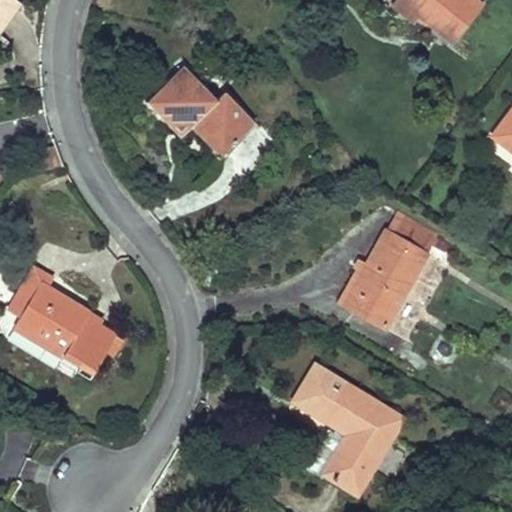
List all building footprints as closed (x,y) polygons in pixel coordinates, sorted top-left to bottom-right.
[(0,0),(0,37),(0,38),(24,10),(11,0),(0,0)] [(418,24),(425,16),(407,0),(405,0),(399,7),(418,24)] [(486,6),(479,0),(407,0),(425,16),(457,42),(486,6)] [(221,100),(188,68),(151,106),(179,133),(198,114),(207,123),(198,134),(227,161),(242,144),(232,135),(250,115),(228,94),(221,100)] [(198,114),(179,133),(189,142),(198,134),(207,123),(198,114)] [(261,125),(250,115),(232,135),(242,144),(261,125)] [(511,123),(499,140),(511,149),(511,123)] [(403,217),(393,236),(353,307),(393,329),(444,240),(403,217)] [(14,315),(27,323),(47,289),(53,279),(40,271),(14,315)] [(107,332),(110,328),(47,289),(27,323),(20,334),(86,377),(104,376),(126,344),(107,332)] [(335,478),(364,495),(408,422),(352,390),(332,424),(358,439),(335,478)]
